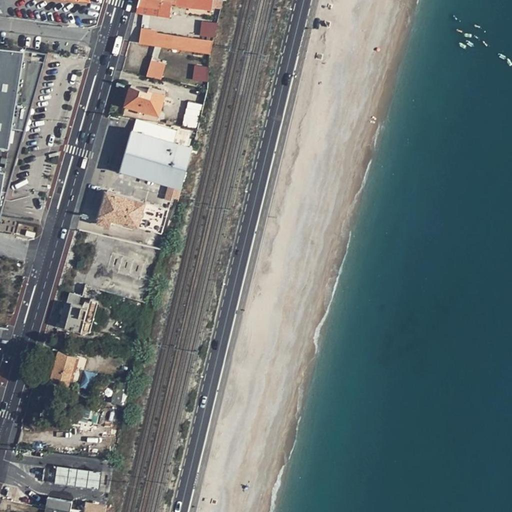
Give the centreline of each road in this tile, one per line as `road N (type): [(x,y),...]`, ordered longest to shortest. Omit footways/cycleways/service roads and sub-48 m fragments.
road 1 (primary): [(180,511),(304,0)]
road 2 (primary): [(0,434),(112,43)]
